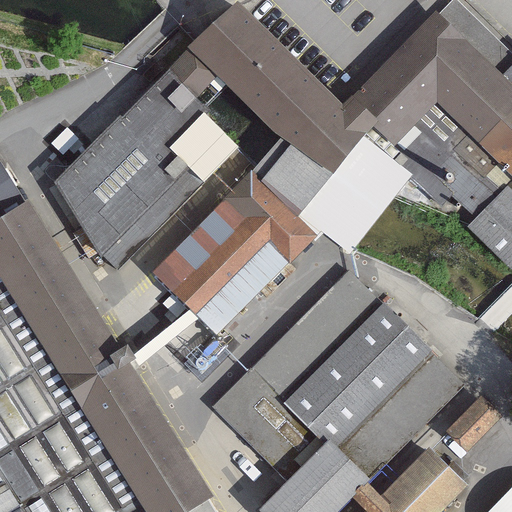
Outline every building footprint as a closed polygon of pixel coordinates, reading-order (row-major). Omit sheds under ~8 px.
[(511,67),(446,4),(350,96),(382,127),(397,145),(439,103),(511,169),(511,67)] [(280,138),(252,170),(298,214),(368,141),(382,127),(350,96),(340,107),(235,5),(185,46),(280,138)] [(53,188),(130,264),(247,146),(171,71),(53,188)] [(0,475),(9,489),(0,494),(0,511),(216,511),(0,157),(0,475)] [(252,170),(155,274),(218,336),(318,235),(298,214),(252,170)] [(469,229),(511,273),(511,272),(511,187),(511,186),(469,229)] [(464,383),(349,273),(215,412),(285,480),(329,438),(370,478),(464,383)] [(445,432),(469,453),(503,417),(480,395),(445,432)] [(334,511),(351,496),(370,478),(329,438),(285,480),(257,508),(261,511),(334,511)] [(370,478),(351,496),(366,511),(444,511),(470,488),(432,449),(385,494),(370,478)] [(511,511),(511,490),(490,511),(511,511)]
